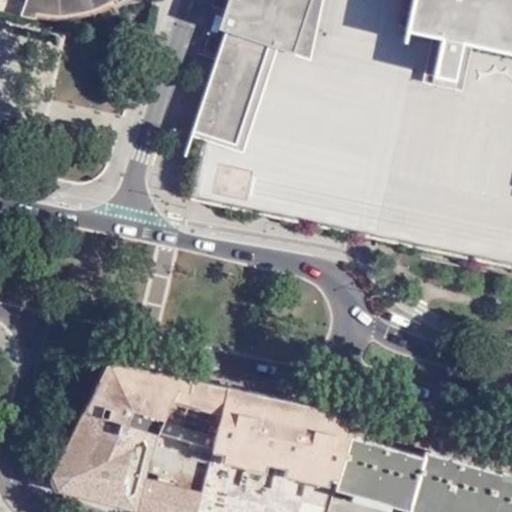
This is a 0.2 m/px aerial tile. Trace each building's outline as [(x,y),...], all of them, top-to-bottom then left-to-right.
[(18,0),(15,13),(49,20),(79,15),(92,11),(111,0),(18,0)] [(316,0),(230,0),(221,27),(229,30),(196,129),(239,143),(271,49),(303,60),(316,0)] [(511,0),(412,0),(406,27),(445,36),(437,74),(459,79),(466,40),(511,50),(511,0)] [(206,177),(241,201),(272,157),(249,141),(238,156),(226,148),(206,177)] [(431,230),(461,225),(457,207),(456,207),(454,195),(429,199),(427,185),(405,189),(414,242),(432,238),(431,230)] [(110,362),(87,407),(161,430),(178,436),(195,441),(214,447),(209,473),(205,489),(200,511),(203,511),(299,511),(307,484),(337,491),(338,486),(353,432),(359,410),(273,392),(114,359),(110,362)] [(161,430),(87,407),(55,472),(61,487),(158,511),(199,511),(200,511),(205,489),(149,475),(156,446),(161,430)] [(178,436),(161,430),(156,446),(172,451),(178,436)] [(427,453),(353,432),(338,486),(412,507),(415,499),(458,511),(511,511),(511,470),(429,447),(427,453)] [(195,441),(178,436),(172,451),(170,460),(189,467),(195,441)] [(214,447),(195,441),(189,467),(209,473),(214,447)] [(330,511),(337,491),(307,484),(299,511),(330,511)]
